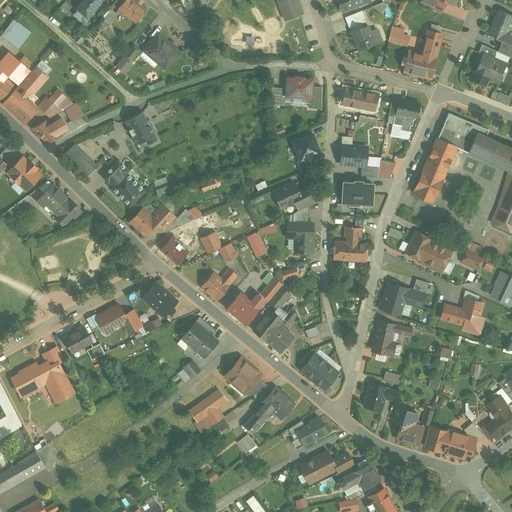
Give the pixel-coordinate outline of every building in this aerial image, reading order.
[(84,0),(78,8),(87,17),(101,0),(84,0)] [(146,13),(131,0),(126,0),(120,8),(137,23),(146,13)] [(278,0),(286,20),(304,14),(298,0),(278,0)] [(338,0),(343,12),(371,1),(370,0),(338,0)] [(422,0),(421,2),(442,12),(446,1),(454,5),(456,0),(422,0)] [(64,7),(69,12),(73,6),(68,2),(64,7)] [(117,14),(111,9),(103,18),(104,19),(109,23),(117,14)] [(379,10),(367,15),(370,22),(382,18),(379,10)] [(511,29),(511,16),(499,11),(489,34),(504,41),(499,52),(511,57),(511,30),(511,29)] [(104,19),(97,26),(102,31),(109,23),(104,19)] [(32,33),(16,20),(3,36),(19,49),(32,33)] [(361,28),(352,31),(360,51),(376,44),(368,26),(361,29),(361,28)] [(406,28),(397,26),(393,42),(402,44),(406,28)] [(86,37),(79,31),(74,36),(76,37),(75,39),(81,43),(86,37)] [(428,31),(422,54),(410,51),(405,71),(431,78),(436,58),(442,34),(428,31)] [(171,43),(159,33),(144,50),(165,69),(179,54),(170,46),(171,43)] [(498,51),(482,44),(479,52),(484,54),(495,58),(498,51)] [(135,45),(124,57),(130,62),(140,50),(135,45)] [(0,63),(0,99),(13,85),(4,77),(8,73),(9,74),(8,75),(20,85),(32,71),(20,61),(9,52),(0,63)] [(495,58),(484,54),(476,72),(476,73),(490,79),(500,83),(508,64),(495,58)] [(36,67),(24,57),(20,61),(32,71),(36,67)] [(20,85),(4,103),(25,122),(38,109),(25,97),(30,92),(35,91),(48,77),(36,67),(32,71),(20,85)] [(490,79),(476,73),(473,80),(485,85),(487,80),(490,79)] [(313,79),(287,77),(286,88),(285,97),(286,97),(312,99),(313,79)] [(286,88),(272,87),(274,105),(285,106),(286,97),(285,97),(286,88)] [(370,95),(364,94),(365,92),(345,88),(342,104),(362,108),(375,110),(379,95),(371,93),(370,95)] [(58,90),(50,99),(62,111),(74,104),(58,90)] [(511,101),(511,98),(499,93),(496,99),(511,105),(511,101)] [(47,97),(39,106),(51,118),(62,111),(50,99),(47,97)] [(420,103),(400,99),(399,102),(392,100),(389,116),(395,117),(394,124),(402,125),(401,130),(410,132),(411,125),(413,126),(414,120),(415,120),(417,117),(420,103)] [(87,103),(50,124),(60,133),(93,113),(87,103)] [(375,110),(362,108),(360,115),(374,118),(375,110)] [(159,142),(142,110),(125,120),(142,151),(159,142)] [(477,133),(486,136),(489,130),(448,113),(438,139),(456,146),(469,152),(477,133)] [(374,118),(360,115),(359,122),(377,125),(378,118),(374,118)] [(46,120),(32,128),(48,144),(61,134),(60,133),(50,124),(46,120)] [(92,135),(96,142),(107,136),(102,129),(92,135)] [(511,147),(486,136),(477,133),(469,152),(510,170),(500,207),(493,223),(511,231),(511,147)] [(298,165),(320,158),(313,136),(291,143),(298,165)] [(438,139),(414,193),(433,201),(456,146),(438,139)] [(76,143),(65,156),(88,177),(100,164),(76,143)] [(367,147),(341,145),(340,163),(340,164),(366,166),(367,147)] [(41,173),(17,150),(2,165),(27,188),(27,189),(41,174),(41,173)] [(118,160),(112,167),(118,172),(122,167),(128,173),(129,171),(118,160)] [(377,177),(379,167),(369,166),(368,169),(361,168),(361,176),(377,177)] [(128,173),(122,167),(118,172),(112,167),(102,176),(109,182),(113,185),(111,188),(130,207),(146,191),(128,173)] [(41,174),(27,189),(27,188),(27,191),(30,195),(39,187),(48,181),(41,174)] [(174,180),(155,187),(159,197),(178,190),(174,180)] [(48,181),(39,187),(45,193),(53,185),(48,181)] [(294,182),(274,191),(282,208),(295,201),(299,210),(309,206),(315,203),(307,187),(298,191),(294,182)] [(343,183),(342,204),(350,204),(350,208),(365,208),(365,205),(371,205),(372,184),(343,183)] [(68,199),(53,185),(45,193),(38,201),(43,206),(47,202),(56,211),(55,213),(65,223),(73,215),(75,217),(81,210),(69,198),(68,199)] [(268,187),(257,192),(260,198),(271,193),(268,187)] [(8,195),(0,201),(0,209),(4,214),(20,202),(30,195),(27,191),(23,190),(11,199),(8,195)] [(30,195),(20,202),(26,209),(35,202),(30,195)] [(250,195),(244,198),(248,206),(254,203),(250,195)] [(151,216),(142,208),(130,221),(147,236),(158,224),(160,226),(161,225),(163,226),(166,226),(175,216),(162,205),(151,216)] [(299,210),(296,212),(295,222),(308,223),(309,206),(299,210)] [(196,218),(186,209),(174,221),(180,226),(184,223),(196,218)] [(210,214),(196,219),(201,233),(215,228),(210,214)] [(357,217),(356,225),(364,226),(365,218),(357,217)] [(277,222),(265,227),(259,229),(259,230),(260,233),(265,233),(265,234),(277,234),(278,222),(277,222)] [(295,222),(288,222),(288,236),(297,236),(297,251),(296,251),(296,252),(313,252),(313,233),(313,223),(308,223),(295,222)] [(363,228),(345,226),(345,227),(344,237),(347,237),(347,241),(358,242),(358,238),(361,238),(362,228),(363,228)] [(176,239),(172,236),(161,249),(177,264),(189,252),(185,248),(199,235),(190,227),(176,239)] [(373,227),(365,227),(365,237),(373,237),(373,227)] [(215,231),(201,238),(209,253),(219,248),(222,247),(215,231)] [(453,250),(417,231),(406,252),(421,260),(422,263),(441,272),(453,250)] [(258,232),(247,237),(256,258),(267,253),(258,232)] [(347,241),(335,241),(334,259),(366,262),(368,243),(358,242),(347,241)] [(231,242),(222,247),(219,248),(226,262),(238,256),(231,242)] [(484,257),(468,249),(462,262),(478,269),(484,257)] [(495,265),(488,261),(486,266),(493,270),(495,265)] [(450,272),(456,264),(451,262),(446,269),(450,272)] [(296,266),(278,272),(282,281),(299,275),(296,266)] [(220,278),(213,272),(202,285),(218,300),(230,286),(229,285),(238,275),(229,268),(220,278)] [(511,277),(502,273),(492,295),(511,303),(511,277)] [(273,278),(267,274),(261,282),(267,286),(273,278)] [(267,286),(261,293),(270,301),(281,287),(283,285),(274,277),(273,278),(267,286)] [(429,283),(417,279),(413,291),(425,294),(429,283)] [(178,301),(156,282),(143,298),(164,316),(178,301)] [(409,288),(389,282),(379,311),(399,318),(404,301),(409,289),(409,288)] [(281,287),(270,301),(279,308),(290,294),(281,287)] [(413,291),(409,289),(404,301),(413,304),(422,306),(425,294),(413,291)] [(250,302),(240,293),(228,307),(246,323),(258,309),(258,308),(265,300),(258,294),(250,302)] [(464,310),(445,304),(441,318),(476,328),(483,303),(466,298),(465,304),(466,304),(464,310)] [(119,305),(97,316),(106,333),(128,321),(119,305)] [(270,309),(254,330),(266,340),(280,324),(283,320),(270,309)] [(297,314),(291,309),(284,318),(290,323),(297,315),(297,314)] [(434,312),(425,309),(425,311),(419,309),(417,317),(423,318),(423,319),(431,321),(434,312)] [(143,325),(134,310),(127,313),(131,321),(130,324),(127,326),(130,332),(143,325)] [(160,317),(145,324),(149,332),(164,325),(160,317)] [(215,332),(199,318),(195,322),(212,336),(215,332)] [(413,328),(379,320),(375,339),(376,339),(373,350),(393,355),(393,354),(395,344),(395,343),(391,342),(393,331),(398,332),(398,333),(412,336),(413,328)] [(212,336),(195,322),(182,337),(190,344),(189,346),(196,353),(198,351),(205,356),(218,341),(212,336)] [(280,324),(266,340),(281,352),(294,336),(280,324)] [(84,325),(75,330),(76,331),(63,338),(68,347),(69,347),(72,353),(93,342),(84,325)] [(317,326),(305,330),(309,339),(320,334),(317,326)] [(100,344),(93,347),(95,350),(89,353),(93,360),(105,353),(100,344)] [(400,345),(395,344),(393,354),(398,355),(400,354),(401,347),(400,345)] [(58,347),(43,354),(50,367),(59,363),(64,360),(58,347)] [(441,356),(453,357),(454,349),(442,347),(441,356)] [(308,352),(300,362),(305,366),(313,356),(308,352)] [(305,366),(302,370),(313,379),(327,363),(315,353),(313,356),(305,366)] [(261,374),(241,357),(226,375),(232,381),(234,379),(247,391),(259,377),(261,374)] [(201,371),(192,360),(184,367),(192,378),(201,371)] [(47,362),(38,366),(36,363),(20,372),(21,374),(12,378),(15,384),(14,388),(16,391),(20,392),(20,393),(29,388),(30,392),(46,383),(57,402),(75,393),(59,363),(50,367),(47,362)] [(327,363),(313,379),(325,389),(336,375),(338,372),(327,363)] [(472,364),(471,375),(479,376),(480,365),(472,364)] [(385,381),(401,384),(402,373),(387,371),(385,381)] [(336,375),(328,385),(332,389),(340,379),(336,375)] [(440,390),(442,379),(432,376),(429,387),(440,390)] [(247,391),(246,393),(251,397),(253,395),(253,396),(268,385),(259,377),(247,391)] [(247,391),(234,379),(232,381),(229,385),(242,396),(245,392),(246,393),(247,391)] [(389,387),(370,382),(364,406),(382,411),(386,398),(388,388),(389,387)] [(294,403),(276,387),(263,402),(245,424),(255,432),(273,411),(281,418),(294,403)] [(511,402),(511,397),(504,387),(497,392),(501,397),(501,396),(507,405),(511,402)] [(397,390),(388,388),(386,398),(394,401),(397,390)] [(220,390),(191,411),(197,420),(207,413),(214,424),(223,417),(216,407),(227,399),(220,390)] [(501,397),(489,404),(493,409),(491,410),(490,415),(494,420),(484,428),(493,441),(504,433),(511,428),(511,427),(511,412),(507,405),(501,396),(501,397)] [(403,409),(398,408),(394,420),(400,422),(403,409)] [(434,410),(427,408),(422,424),(429,426),(434,410)] [(419,414),(403,409),(400,422),(402,423),(398,438),(418,444),(423,426),(416,424),(419,414)] [(471,410),(467,412),(472,421),(476,418),(471,410)] [(214,424),(203,432),(208,440),(209,440),(229,425),(223,417),(214,424)] [(310,422),(311,423),(306,426),(297,431),(297,432),(304,445),(328,432),(320,417),(310,422)] [(302,420),(289,429),(292,434),(297,432),(297,431),(306,426),(302,420)] [(485,436),(473,422),(464,430),(467,433),(466,435),(476,439),(475,444),(485,436)] [(448,432),(430,426),(425,446),(443,451),(448,432)] [(466,435),(449,430),(448,432),(443,451),(469,460),(470,459),(475,444),(476,439),(466,435)] [(203,432),(198,435),(203,442),(208,440),(203,432)] [(249,434),(238,442),(248,456),(258,448),(254,443),(255,442),(249,434)] [(14,449),(4,455),(8,461),(18,456),(14,449)] [(37,452),(19,463),(20,465),(0,476),(0,484),(16,475),(20,482),(45,468),(45,467),(46,467),(37,452)] [(325,452),(301,465),(310,483),(337,469),(339,472),(341,471),(335,459),(333,460),(331,457),(328,458),(325,452)] [(348,452),(335,459),(341,471),(354,464),(348,452)] [(253,454),(245,461),(248,466),(256,459),(253,454)] [(196,472),(196,462),(186,461),(186,471),(196,472)] [(371,463),(355,471),(360,480),(364,489),(380,481),(371,463)] [(355,471),(345,477),(349,485),(360,480),(355,471)] [(360,488),(345,496),(348,500),(356,498),(364,495),(360,488)] [(385,489),(370,497),(377,511),(397,511),(395,507),(385,489)] [(255,495),(248,500),(256,511),(266,511),(267,511),(255,495)] [(296,500),(298,509),(309,506),(307,497),(296,500)] [(40,500),(17,511),(46,511),(45,509),(40,500)] [(363,511),(361,501),(351,504),(353,511),(363,511)] [(56,503),(45,509),(46,511),(54,511),(59,510),(56,503)]
